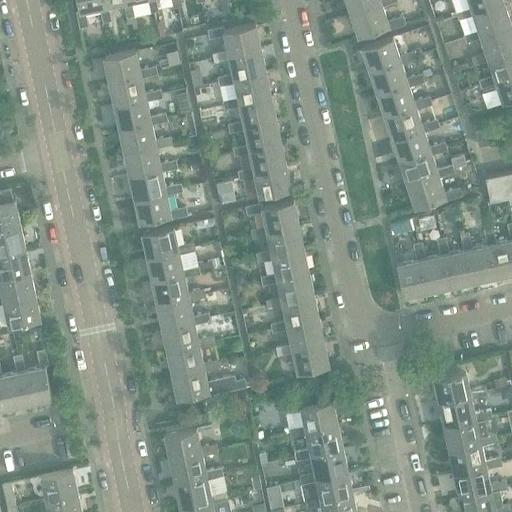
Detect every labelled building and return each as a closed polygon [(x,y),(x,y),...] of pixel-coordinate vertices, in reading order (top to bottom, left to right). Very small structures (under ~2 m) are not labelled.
[(82,10),(101,6),(102,5),(100,0),(74,0),(77,11),(73,11),(77,27),(85,26),(82,10)] [(124,0),(100,0),(102,5),(101,6),(104,22),(113,20),(110,4),(123,1),(125,1),(124,0)] [(124,0),(125,1),(123,1),(127,17),(151,12),(148,0),(124,0)] [(148,0),(151,12),(160,10),(158,0),(148,0)] [(220,0),(223,12),(229,10),(226,0),(220,0)] [(346,0),(350,12),(380,2),(381,5),(396,0),(346,0)] [(472,14),(477,29),(479,34),(510,23),(502,0),(471,11),(469,5),(454,10),(457,19),(472,14)] [(467,0),(469,5),(471,11),(502,0),(501,0),(467,0)] [(386,20),(381,5),(380,2),(350,12),(358,34),(388,25),(389,28),(404,23),(402,15),(386,20)] [(162,21),(156,22),(159,36),(165,35),(162,21)] [(223,35),(226,50),(227,54),(259,47),(254,23),(223,30),(222,26),(206,29),(208,38),(223,35)] [(480,38),(484,51),(486,56),(511,46),(511,30),(510,23),(479,34),(477,29),(462,34),(465,43),(480,38)] [(361,45),(369,69),(399,59),(398,55),(391,35),(361,45)] [(487,59),(492,73),(494,79),(511,72),(511,46),(486,56),(484,51),(469,56),(472,64),(487,59)] [(228,59),(231,73),(232,77),(264,70),(259,47),(227,54),(226,50),(210,53),(212,62),(228,59)] [(176,49),(165,52),(168,65),(179,63),(177,49),(176,49)] [(413,49),(398,55),(399,59),(369,69),(376,92),(407,81),(405,77),(400,63),(415,58),(413,49)] [(103,57),(108,81),(139,74),(140,77),(156,74),(154,65),(138,69),(134,50),(103,57)] [(200,67),(190,69),(193,85),(203,83),(200,67)] [(233,82),(236,97),(237,101),(269,94),(264,70),(232,77),(231,73),(215,77),(217,86),(233,82)] [(420,72),(405,77),(407,81),(376,92),(384,113),(414,103),(413,99),(408,85),(423,80),(420,72)] [(511,98),(511,72),(494,79),(492,73),(477,78),(479,87),(495,82),(501,102),(511,98)] [(108,81),(113,104),(144,97),(145,101),(161,97),(159,89),(143,92),(140,77),(139,74),(108,81)] [(190,112),(185,92),(176,94),(181,114),(190,112)] [(238,106),(241,120),(243,125),(274,118),(269,94),(237,101),(236,97),(221,100),(222,109),(238,106)] [(428,94),(413,99),(414,103),(384,113),(392,137),(422,127),(420,123),(415,108),(430,103),(428,94)] [(113,104),(118,127),(150,120),(151,125),(167,121),(165,113),(149,116),(145,101),(144,97),(113,104)] [(469,101),(463,103),(467,114),(472,112),(469,101)] [(243,129),(247,143),(248,148),(279,141),(274,118),(243,125),(241,120),(226,123),(227,132),(243,129)] [(436,118),(420,123),(422,127),(392,137),(399,160),(429,150),(428,145),(423,131),(438,126),(436,118)] [(118,127),(124,151),(155,144),(156,148),(172,145),(170,136),(154,140),(151,125),(150,120),(118,127)] [(478,146),(488,144),(485,127),(475,129),(478,146)] [(443,140),(428,145),(429,150),(399,160),(407,183),(437,172),(435,168),(431,153),(446,148),(443,140)] [(237,155),(240,171),(241,174),(285,164),(279,141),(248,148),(247,143),(231,146),(233,156),(237,155)] [(124,151),(129,175),(160,168),(161,172),(177,169),(175,160),(159,164),(156,148),(155,144),(124,151)] [(463,153),(450,157),(454,167),(466,163),(465,158),(463,153)] [(451,163),(435,168),(437,172),(407,183),(415,206),(445,196),(446,199),(461,194),(458,186),(443,191),(438,176),(453,171),(451,163)] [(290,188),(285,164),(241,174),(240,171),(236,172),(238,181),(242,180),(246,198),(290,188)] [(129,175),(134,197),(165,190),(166,194),(182,191),(180,182),(164,186),(161,172),(160,168),(129,175)] [(490,200),(511,195),(511,171),(485,177),(490,200)] [(232,179),(216,182),(220,203),(236,199),(232,179)] [(10,187),(0,189),(0,202),(13,200),(10,187)] [(169,210),(166,194),(165,190),(134,197),(139,221),(170,214),(171,218),(187,215),(185,206),(169,210)] [(0,227),(18,224),(13,200),(0,202),(0,227)] [(261,211),(265,225),(266,230),(298,223),(292,200),(261,206),(260,202),(245,205),(246,214),(261,211)] [(410,217),(413,229),(414,232),(438,227),(434,209),(410,217)] [(214,217),(196,221),(197,228),(214,224),(215,224),(214,217)] [(413,229),(410,217),(388,224),(390,234),(413,229)] [(509,239),(491,243),(498,275),(511,271),(511,222),(506,223),(509,239)] [(266,234),(270,249),(271,254),(303,247),(298,223),(266,230),(265,225),(249,228),(251,237),(266,234)] [(0,252),(23,247),(18,224),(0,227),(0,252)] [(142,232),(147,257),(178,250),(179,253),(195,250),(193,241),(177,244),(173,226),(142,232)] [(498,275),(491,243),(488,227),(479,229),(482,245),(471,247),(467,248),(474,280),(498,275)] [(462,249),(448,252),(444,253),(451,285),(474,280),(467,248),(471,247),(468,232),(459,233),(462,249)] [(439,254),(424,257),(419,258),(426,290),(451,285),(444,253),(448,252),(445,236),(436,238),(439,254)] [(403,295),(426,290),(419,258),(424,257),(421,242),(411,244),(415,259),(396,263),(403,295)] [(0,252),(0,276),(28,271),(23,247),(0,252)] [(272,258),(275,273),(276,277),(308,270),(303,247),(271,254),(270,249),(255,252),(257,261),(272,258)] [(147,257),(152,280),(183,274),(184,277),(184,278),(200,274),(199,270),(213,267),(213,265),(211,259),(197,262),(195,250),(179,254),(179,253),(178,250),(147,257)] [(218,256),(211,258),(211,259),(213,265),(220,264),(218,256)] [(246,269),(235,272),(237,283),(249,281),(246,269)] [(277,281),(280,296),(281,300),(313,294),(308,270),(276,277),(275,273),(261,276),(262,284),(277,281)] [(0,276),(0,290),(2,301),(33,294),(28,271),(0,276)] [(184,278),(184,277),(183,274),(152,280),(157,304),(188,297),(189,301),(205,298),(203,289),(187,292),(184,278)] [(38,318),(33,294),(2,301),(7,325),(38,318)] [(282,304),(285,319),(286,324),(318,317),(313,294),(281,300),(280,296),(264,299),(266,308),(282,304)] [(157,304),(162,327),(193,320),(194,324),(211,320),(209,311),(192,315),(189,301),(188,297),(157,304)] [(287,328),(290,343),(291,348),(323,340),(318,317),(286,324),(285,319),(269,323),(271,331),(287,328)] [(162,327),(167,351),(198,344),(199,347),(215,344),(213,335),(197,338),(194,324),(193,320),(162,327)] [(328,364),(323,340),(291,348),(290,343),(276,346),(278,354),(292,351),(296,371),(328,364)] [(167,351),(172,374),(203,367),(204,371),(220,368),(218,358),(202,362),(199,347),(198,344),(167,351)] [(14,355),(18,370),(24,401),(49,396),(43,366),(46,365),(43,350),(34,352),(37,366),(26,368),(23,353),(14,355)] [(0,399),(1,406),(24,401),(18,370),(2,373),(0,361),(0,399)] [(206,380),(204,371),(203,367),(172,374),(177,397),(209,390),(209,394),(247,386),(245,377),(235,379),(234,374),(206,380)] [(433,376),(438,399),(469,392),(470,397),(487,393),(485,385),(468,389),(464,369),(433,376)] [(505,376),(493,379),(495,387),(499,386),(507,384),(505,376)] [(507,384),(499,386),(502,398),(511,395),(511,387),(511,383),(507,384)] [(438,399),(443,422),(474,416),(473,412),(470,397),(469,392),(438,399)] [(301,409),(304,424),(305,428),(336,421),(331,398),(301,404),(300,401),(284,404),(286,413),(301,409)] [(443,422),(448,447),(479,440),(480,443),(497,440),(495,432),(487,433),(484,418),(492,417),(490,408),(473,412),(474,416),(443,422)] [(306,433),(309,447),(310,451),(341,445),(336,421),(305,428),(304,424),(289,427),(291,436),(306,433)] [(164,433),(169,457),(201,450),(202,455),(218,452),(216,443),(200,446),(196,427),(164,433)] [(448,447),(453,470),(484,463),(483,459),(480,443),(479,440),(448,447)] [(311,456),(314,471),(315,475),(346,468),(341,445),(310,451),(309,447),(294,451),(296,459),(311,456)] [(169,457),(174,480),(205,473),(207,479),(222,476),(220,466),(205,470),(202,455),(201,450),(169,457)] [(453,470),(458,493),(489,487),(488,483),(485,467),(502,463),(500,455),(483,459),(484,463),(453,470)] [(40,475),(45,499),(76,492),(71,468),(40,475)] [(299,474),(303,497),(319,494),(320,498),(351,491),(346,468),(315,475),(314,471),(299,474)] [(174,480),(179,503),(210,497),(212,503),(227,499),(226,490),(210,494),(207,479),(205,473),(174,480)] [(258,475),(252,476),(254,488),(259,487),(261,487),(258,475)] [(458,493),(462,511),(484,511),(494,510),(493,507),(502,505),(499,489),(507,487),(505,479),(488,483),(489,487),(458,493)] [(1,484),(5,507),(15,505),(10,482),(1,484)] [(309,505),(310,511),(355,511),(351,491),(320,498),(319,494),(303,497),(305,506),(309,505)] [(45,499),(47,511),(79,511),(76,492),(45,499)] [(179,503),(180,511),(213,511),(212,503),(210,497),(179,503)] [(253,511),(256,511),(257,511),(265,510),(263,501),(252,504),(253,511)] [(502,505),(493,507),(494,510),(484,511),(507,511),(511,511),(511,510),(510,503),(502,505)]
